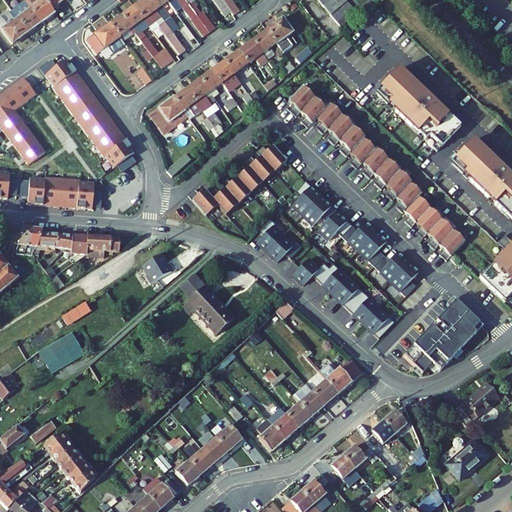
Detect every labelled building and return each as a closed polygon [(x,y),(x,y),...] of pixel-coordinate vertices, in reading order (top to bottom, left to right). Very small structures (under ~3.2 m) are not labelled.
[(26,0),(25,1),(25,2),(40,23),(41,25),(54,15),(52,11),(43,0),(26,0)] [(43,0),(52,11),(64,2),(63,0),(43,0)] [(180,57),(185,52),(172,34),(146,0),(145,0),(134,8),(149,28),(156,24),(159,28),(180,57)] [(146,0),(172,34),(178,30),(161,7),(167,3),(165,0),(146,0)] [(165,0),(167,3),(177,14),(183,9),(204,39),(210,34),(184,0),(165,0)] [(184,0),(210,34),(215,30),(203,13),(201,14),(193,4),(197,0),(184,0)] [(212,0),(225,18),(231,13),(221,0),(212,0)] [(221,0),(231,13),(233,17),(239,12),(230,0),(221,0)] [(349,0),(332,0),(323,7),(329,15),(347,2),(349,0)] [(12,12),(28,34),(38,28),(41,25),(40,23),(25,2),(12,12)] [(329,15),(336,24),(346,15),(348,13),(353,9),(347,2),(329,15)] [(142,34),(149,28),(134,8),(122,17),(135,34),(147,50),(153,59),(162,71),(174,62),(165,50),(158,55),(142,34)] [(348,16),(352,20),(359,14),(355,10),(348,16)] [(0,20),(0,28),(12,46),(28,34),(12,12),(0,20)] [(336,24),(342,29),(352,20),(348,16),(346,15),(336,24)] [(123,43),(135,34),(122,17),(110,26),(120,39),(123,43)] [(282,19),(266,31),(267,32),(276,45),(281,52),(290,46),(284,38),(292,33),(282,19)] [(149,28),(152,32),(159,28),(156,24),(149,28)] [(120,39),(110,26),(109,25),(87,41),(98,56),(120,39)] [(253,42),(267,61),(275,56),(270,49),(276,45),(267,32),(253,42)] [(260,68),(268,62),(267,61),(253,42),(239,53),(248,65),(255,60),(260,68)] [(147,50),(142,53),(149,62),(153,59),(147,50)] [(300,65),(312,54),(309,50),(304,54),(303,53),(295,60),(300,65)] [(239,53),(225,63),(234,75),(248,65),(239,53)] [(40,69),(45,76),(61,64),(56,57),(40,69)] [(45,76),(54,88),(75,72),(66,60),(61,64),(45,76)] [(222,84),(229,94),(241,86),(234,75),(225,63),(213,72),(222,84)] [(286,77),(294,70),(290,64),(289,65),(285,68),(282,71),(286,77)] [(143,70),(137,74),(146,86),(151,82),(143,70)] [(376,94),(437,153),(460,128),(400,70),(376,94)] [(53,89),(104,157),(106,156),(128,140),(76,71),(75,72),(54,88),(53,89)] [(215,89),(222,84),(213,72),(200,81),(212,96),(214,99),(219,95),(215,89)] [(0,127),(27,165),(36,159),(45,152),(15,111),(35,96),(23,79),(0,94),(0,108),(0,127)] [(186,91),(202,112),(211,105),(207,100),(212,96),(200,81),(186,91)] [(264,87),(268,92),(276,86),(272,82),(264,87)] [(315,99),(303,88),(289,103),(294,108),(290,112),(296,119),(301,114),(315,99)] [(202,112),(186,91),(174,100),(188,118),(190,121),(202,112)] [(255,105),(260,101),(254,93),(249,96),(255,105)] [(243,99),(251,109),(255,105),(249,96),(248,95),(243,99)] [(207,100),(211,105),(216,102),(214,99),(212,96),(207,100)] [(188,118),(174,100),(174,99),(149,117),(160,131),(166,127),(169,132),(188,118)] [(326,110),(315,99),(301,114),(305,119),(301,123),(308,130),(317,120),(326,110)] [(238,106),(234,101),(225,107),(228,112),(238,106)] [(342,117),(330,106),(326,110),(317,120),(321,125),(317,130),(323,136),(328,131),(342,117)] [(207,119),(214,128),(220,124),(213,114),(207,119)] [(354,128),(342,117),(328,131),(333,136),(329,141),(335,147),(340,143),(354,128)] [(209,132),(214,128),(207,119),(202,122),(209,132)] [(163,136),(169,132),(166,127),(160,131),(163,136)] [(365,139),(354,128),(340,143),(345,147),(340,152),(347,158),(350,155),(364,141),(365,139)] [(137,151),(128,140),(106,156),(114,168),(117,166),(132,155),(137,151)] [(375,152),(364,141),(350,155),(355,160),(350,165),(357,171),(363,165),(375,152)] [(452,164),(511,222),(511,177),(474,141),(452,164)] [(263,148),(257,154),(261,159),(274,174),(287,163),(273,148),(268,153),(263,148)] [(388,161),(377,150),(375,152),(363,165),(368,169),(363,174),(370,180),(374,176),(388,161)] [(137,161),(132,155),(117,166),(122,172),(137,161)] [(166,172),(172,178),(191,162),(186,155),(166,172)] [(251,159),(245,164),(249,169),(263,184),(274,174),(261,159),(255,163),(251,159)] [(400,172),(388,161),(374,176),(379,180),(375,185),(381,191),(386,187),(400,172)] [(239,169),(233,175),(237,180),(251,195),(263,184),(249,169),(243,174),(239,169)] [(10,173),(0,172),(0,198),(8,199),(8,195),(10,180),(10,173)] [(411,183),(400,172),(386,187),(391,192),(386,196),(393,203),(396,199),(410,185),(411,183)] [(44,206),(46,179),(30,178),(30,181),(28,205),(44,206)] [(46,179),(44,206),(77,208),(79,183),(79,181),(46,179)] [(30,181),(10,180),(8,195),(29,197),(30,181)] [(227,180),(221,186),(225,190),(238,206),(251,195),(237,180),(231,185),(227,180)] [(79,183),(77,208),(93,209),(93,207),(94,192),(94,184),(79,183)] [(321,198),(305,184),(295,194),(300,199),(292,207),(302,217),(321,198)] [(421,196),(410,185),(396,199),(401,204),(396,209),(403,215),(404,214),(418,199),(421,196)] [(215,191),(209,196),(218,207),(227,216),(238,206),(225,190),(219,195),(215,191)] [(102,193),(94,192),(93,207),(101,207),(102,193)] [(195,192),(188,198),(206,218),(218,207),(209,196),(205,192),(199,197),(195,192)] [(326,224),(336,213),(321,198),(302,217),(313,227),(321,219),(326,224)] [(430,210),(418,199),(404,214),(409,219),(405,223),(411,230),(416,225),(430,210)] [(441,221),(430,210),(416,225),(421,230),(416,234),(423,241),(427,236),(441,221)] [(342,239),(352,228),(336,213),(326,224),(318,232),(328,242),(336,234),(342,239)] [(275,227),(269,221),(258,233),(263,238),(257,244),(267,254),(282,238),(273,229),(275,227)] [(453,233),(441,221),(427,236),(432,241),(428,245),(434,252),(439,247),(453,233)] [(352,228),(342,239),(357,253),(376,234),(365,224),(357,233),(352,228)] [(28,247),(33,229),(23,228),(16,254),(18,255),(24,256),(28,247)] [(41,235),(43,230),(33,229),(28,247),(24,256),(33,257),(33,255),(35,251),(38,248),(38,247),(41,235)] [(464,244),(453,233),(439,247),(444,252),(439,257),(446,263),(464,244)] [(386,244),(376,234),(357,253),(368,263),(367,263),(373,269),(383,259),(378,253),(386,244)] [(72,251),(72,238),(60,236),(41,235),(38,247),(48,248),(72,251)] [(506,252),(479,280),(505,305),(511,297),(511,243),(505,237),(498,244),(506,252)] [(87,238),(72,238),(72,251),(72,256),(87,256),(87,238)] [(120,241),(87,238),(87,256),(86,259),(104,260),(104,253),(110,253),(113,253),(119,254),(120,241)] [(290,261),(301,249),(296,244),(292,248),(282,238),(267,254),(277,264),(285,256),(290,261)] [(170,264),(165,255),(145,267),(150,276),(148,278),(153,285),(173,272),(169,265),(170,264)] [(389,264),(383,259),(373,269),(379,275),(380,274),(390,284),(408,265),(398,255),(389,264)] [(0,295),(18,280),(0,257),(0,295)] [(293,277),(308,292),(317,282),(328,271),(323,266),(318,271),(308,261),(293,277)] [(418,275),(408,265),(390,284),(400,294),(399,294),(405,299),(415,289),(410,284),(418,275)] [(333,297),(348,281),(333,266),(328,271),(317,282),(333,297)] [(50,278),(55,274),(51,269),(46,273),(50,278)] [(59,291),(64,287),(57,277),(52,281),(59,291)] [(194,277),(180,288),(191,300),(187,304),(193,312),(216,336),(234,320),(225,310),(223,312),(216,304),(218,303),(211,295),(213,294),(206,286),(204,288),(194,277)] [(53,289),(46,279),(41,283),(48,293),(53,289)] [(348,311),(363,295),(348,281),(333,297),(348,311)] [(363,326),(378,310),(363,295),(348,311),(363,326)] [(68,327),(97,309),(91,300),(62,318),(68,327)] [(479,325),(456,303),(404,358),(423,375),(432,365),(440,373),(475,334),(472,332),(479,325)] [(193,312),(187,304),(183,308),(190,315),(193,312)] [(276,314),(282,321),(293,311),(287,305),(276,314)] [(378,341),(394,325),(378,310),(363,326),(378,341)] [(38,353),(51,376),(84,357),(72,334),(38,353)] [(303,356),(306,359),(308,358),(312,354),(309,351),(303,356)] [(218,376),(236,358),(232,354),(214,371),(218,376)] [(318,374),(320,372),(308,358),(306,359),(318,374)] [(326,382),(338,396),(362,374),(350,361),(334,375),(327,367),(320,372),(318,374),(326,382)] [(277,379),(283,374),(276,366),(270,371),(271,372),(277,379)] [(97,379),(90,368),(85,372),(91,382),(97,379)] [(277,379),(271,372),(265,377),(271,384),(277,379)] [(277,379),(279,382),(285,377),(283,374),(277,379)] [(0,382),(0,397),(2,401),(15,392),(13,391),(18,387),(9,375),(0,382)] [(273,387),(279,382),(277,379),(271,384),(273,387)] [(338,396),(326,382),(312,393),(324,407),(338,396)] [(484,383),(457,406),(471,422),(498,399),(484,383)] [(299,405),(311,419),(324,407),(312,393),(299,405)] [(247,410),(253,405),(246,397),(240,401),(247,410)] [(190,404),(185,398),(179,405),(183,410),(190,404)] [(218,416),(223,412),(213,401),(209,405),(218,416)] [(311,419),(299,405),(286,416),(298,430),(311,419)] [(450,413),(463,429),(471,422),(457,406),(450,413)] [(237,423),(243,418),(234,408),(228,413),(237,423)] [(280,410),(267,422),(285,442),(298,430),(286,416),(280,410)] [(395,417),(384,427),(395,440),(406,431),(395,417)] [(205,421),(202,418),(195,423),(199,427),(203,424),(205,421)] [(203,424),(205,427),(211,422),(209,419),(205,421),(203,424)] [(257,431),(262,437),(259,440),(271,454),(285,442),(267,422),(257,431)] [(53,432),(56,430),(51,423),(48,425),(53,432)] [(200,432),(205,427),(203,424),(199,427),(197,429),(200,432)] [(35,445),(53,432),(48,425),(30,438),(35,445)] [(24,437),(17,427),(0,441),(0,477),(1,477),(0,475),(0,456),(7,452),(6,451),(24,437)] [(373,436),(385,450),(395,440),(384,427),(373,436)] [(242,442),(230,428),(216,439),(228,453),(242,442)] [(364,450),(368,446),(353,432),(348,438),(354,443),(355,442),(364,450)] [(50,456),(66,444),(68,447),(72,443),(64,433),(44,448),(50,456)] [(176,447),(182,442),(179,439),(176,441),(175,440),(172,442),(176,447)] [(228,453),(216,439),(203,451),(215,465),(228,453)] [(176,447),(179,450),(185,445),(182,442),(176,447)] [(78,451),(72,443),(68,447),(66,444),(50,456),(52,458),(53,460),(56,464),(72,452),(73,454),(78,451)] [(165,446),(170,452),(173,449),(169,444),(168,443),(165,446)] [(444,469),(459,487),(489,460),(474,443),(444,469)] [(173,455),(179,450),(176,447),(173,449),(170,452),(173,455)] [(83,458),(78,451),(73,454),(72,452),(56,464),(58,466),(59,467),(62,471),(77,459),(79,462),(83,458)] [(215,465),(203,451),(190,462),(201,476),(215,465)] [(354,452),(343,462),(355,476),(366,466),(354,452)] [(379,463),(370,453),(364,458),(373,468),(379,463)] [(165,473),(171,468),(161,456),(155,461),(165,473)] [(89,465),(83,458),(79,462),(77,459),(62,471),(64,474),(65,475),(67,479),(83,467),(85,469),(89,465)] [(385,458),(379,463),(388,472),(393,467),(385,458)] [(420,458),(415,463),(418,467),(423,462),(420,458)] [(201,476),(190,462),(176,474),(188,488),(201,476)] [(332,472),(344,486),(355,476),(343,462),(332,472)] [(25,464),(23,466),(21,463),(13,469),(1,477),(0,477),(0,495),(6,490),(32,469),(28,464),(26,465),(25,464)] [(409,468),(412,471),(418,467),(415,463),(409,468)] [(89,465),(85,469),(83,467),(67,479),(69,481),(70,482),(73,486),(89,474),(93,470),(89,465)] [(138,479),(135,482),(137,485),(143,480),(141,477),(143,475),(136,467),(131,471),(138,479)] [(96,474),(93,470),(89,474),(73,486),(76,489),(80,495),(98,477),(96,474)] [(426,485),(432,479),(426,473),(420,478),(426,485)] [(148,498),(160,511),(181,494),(169,480),(162,486),(157,480),(143,491),(148,498)] [(22,496),(26,491),(29,488),(22,482),(10,493),(0,503),(8,511),(9,509),(22,496)] [(132,490),(137,485),(135,482),(129,487),(132,490)] [(314,487),(302,497),(314,511),(325,501),(314,487)] [(102,510),(105,507),(101,503),(89,489),(84,493),(100,511),(102,510)] [(0,495),(0,503),(10,493),(6,490),(0,495)] [(49,511),(48,511),(26,491),(22,496),(9,509),(12,511),(41,511),(49,511)] [(41,502),(46,498),(42,493),(37,498),(41,502)] [(379,493),(373,499),(377,502),(383,497),(379,493)] [(108,505),(113,501),(109,496),(101,503),(105,507),(108,505)] [(292,506),(296,511),(314,511),(302,497),(292,506)] [(421,511),(420,511),(442,511),(444,511),(438,497),(421,511)] [(137,511),(159,511),(160,511),(148,498),(135,509),(137,511)] [(49,511),(55,505),(48,499),(42,505),(49,511)] [(359,508),(362,511),(364,511),(371,507),(377,502),(373,499),(368,503),(367,501),(359,508)] [(108,505),(111,508),(117,503),(114,500),(113,501),(108,505)] [(266,511),(273,511),(274,511),(279,511),(271,501),(263,507),(266,511)]
